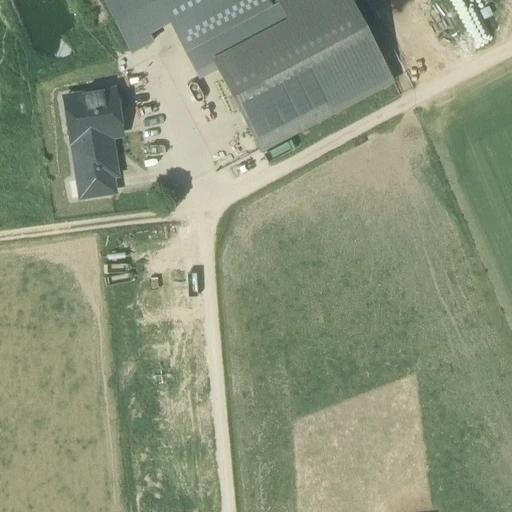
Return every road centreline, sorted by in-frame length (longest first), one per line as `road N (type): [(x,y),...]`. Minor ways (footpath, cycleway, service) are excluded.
road 1 (track): [(511,47),(200,213),(227,511)]
road 2 (track): [(511,339),(403,105)]
road 3 (track): [(0,240),(200,213)]
road 4 (track): [(145,74),(200,213)]
